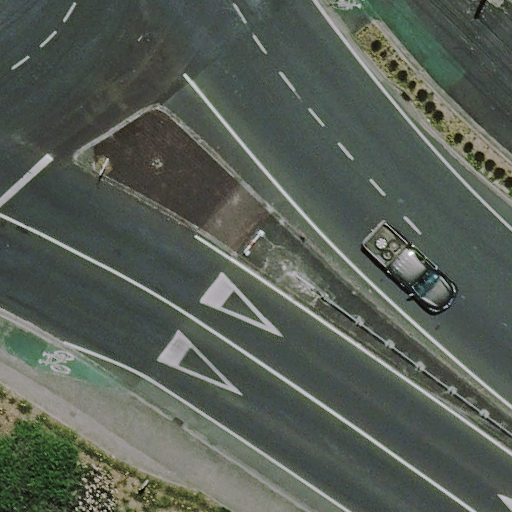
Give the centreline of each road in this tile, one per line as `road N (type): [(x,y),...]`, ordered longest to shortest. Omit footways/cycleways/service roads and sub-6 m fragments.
road 1 (trunk): [(507,511),(176,302),(0,212)]
road 2 (trunk): [(230,0),(425,265),(511,331)]
road 3 (residential): [(411,0),(511,97)]
